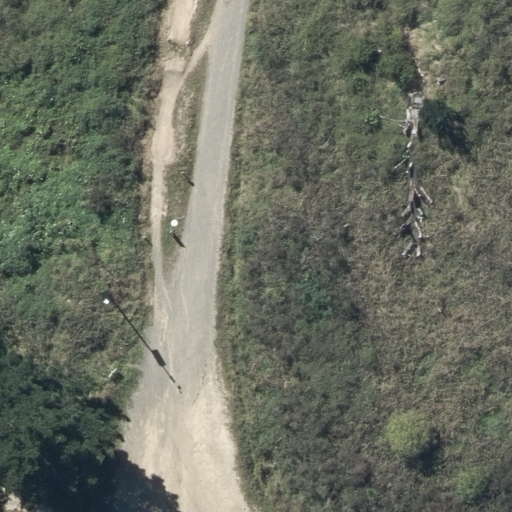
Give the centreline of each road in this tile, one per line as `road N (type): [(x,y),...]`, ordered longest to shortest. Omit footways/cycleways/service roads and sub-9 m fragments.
road 1 (track): [(235,511),(184,418),(191,235),(227,0)]
road 2 (track): [(184,418),(7,337),(0,321)]
